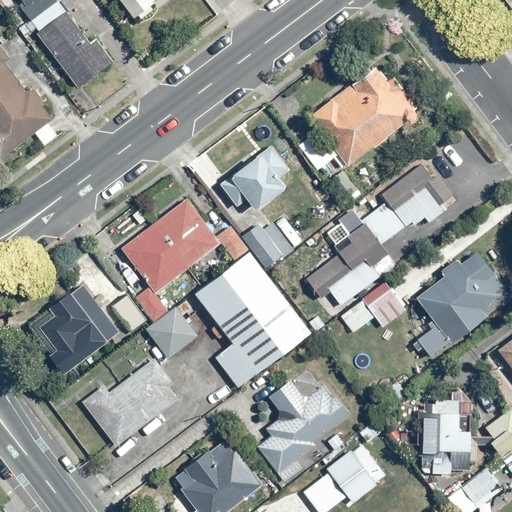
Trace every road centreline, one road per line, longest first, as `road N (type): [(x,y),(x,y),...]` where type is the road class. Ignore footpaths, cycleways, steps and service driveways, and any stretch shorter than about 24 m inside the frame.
road 1 (tertiary): [(0,244),(323,0)]
road 2 (residential): [(428,0),(511,104)]
road 3 (secondary): [(72,511),(0,414)]
